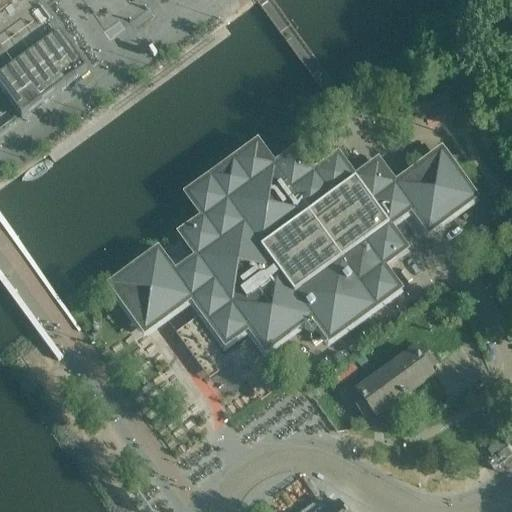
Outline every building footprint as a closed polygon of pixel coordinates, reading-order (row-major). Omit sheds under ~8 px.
[(33,0),(0,0),(0,88),(22,120),(38,109),(74,83),(78,80),(87,74),(56,31),(33,0)] [(400,243),(392,232),(406,222),(408,221),(409,221),(411,221),(412,221),(413,222),(427,241),(478,203),(443,155),(396,189),(384,173),(378,164),(369,170),(355,181),(344,166),(338,157),(329,164),(315,174),(304,160),(297,151),(289,157),(274,168),(271,164),(268,160),(259,146),(184,201),(191,210),(194,214),(200,222),(189,230),(176,239),(179,242),(193,263),(182,271),(174,277),(158,255),(157,254),(107,290),(108,291),(144,341),(191,307),(201,320),(175,339),(207,384),(233,366),(240,375),(261,405),(285,388),(266,362),(312,328),(329,351),(404,297),(394,283),(383,269),(398,258),(407,252),(400,243)] [(433,377),(427,369),(434,364),(422,347),(386,373),(405,398),(423,385),(422,384),(433,377)] [(405,398),(386,373),(351,399),(363,416),(370,411),(376,418),(386,411),(387,412),(405,398)] [(511,442),(508,437),(500,443),(504,449),(506,451),(511,459),(511,442)] [(511,459),(506,451),(486,465),(492,473),(511,459)] [(269,511),(288,511),(293,508),(279,494),(266,508),(269,511)] [(346,511),(340,503),(326,511),(325,511),(320,504),(308,511),(346,511)]
